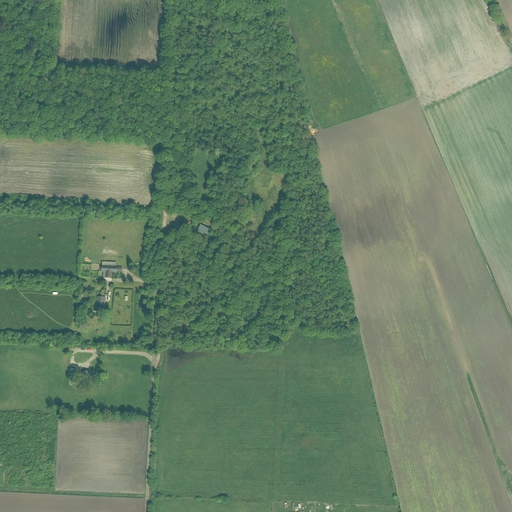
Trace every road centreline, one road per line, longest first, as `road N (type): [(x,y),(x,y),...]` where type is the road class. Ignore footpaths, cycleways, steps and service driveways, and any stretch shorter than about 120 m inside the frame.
road 1 (track): [(157,283),(172,0)]
road 2 (track): [(146,511),(157,283)]
road 3 (track): [(168,108),(0,73)]
